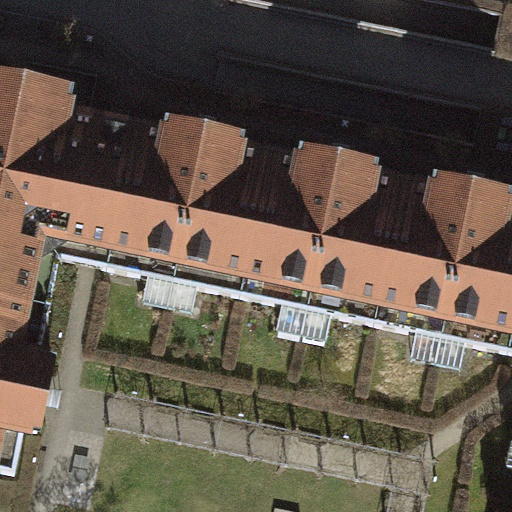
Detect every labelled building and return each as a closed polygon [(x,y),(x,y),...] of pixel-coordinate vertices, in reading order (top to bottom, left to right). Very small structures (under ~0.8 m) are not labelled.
[(0,271),(32,279),(34,268),(77,240),(88,242),(112,127),(66,117),(70,97),(0,82),(0,271)] [(105,271),(241,300),(270,160),(240,154),(243,141),(170,126),(167,139),(120,129),(112,127),(88,242),(95,244),(110,247),(105,271)] [(241,300),(375,328),(404,189),(374,182),(377,170),(304,154),(301,167),(270,160),(241,300)] [(511,352),(511,211),(508,210),(511,197),(437,182),(434,195),(404,189),(375,328),(511,357),(511,352)] [(27,301),(32,279),(0,271),(0,473),(16,477),(26,431),(38,434),(54,361),(41,358),(52,306),(27,301)]
